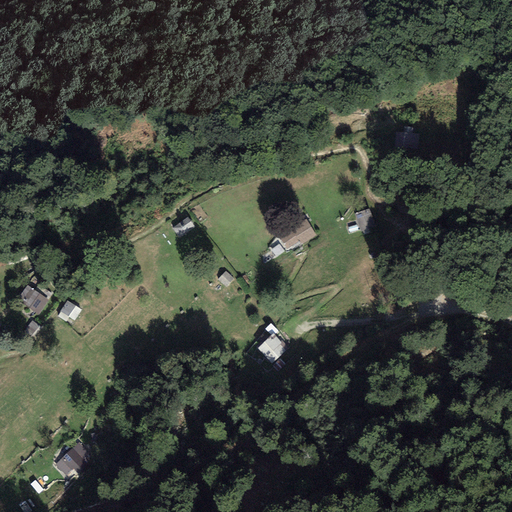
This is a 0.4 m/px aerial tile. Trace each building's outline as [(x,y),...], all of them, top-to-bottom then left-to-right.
[(403,133),(396,132),(394,147),(417,150),(419,135),(412,134),(413,128),(403,127),(403,133)] [(370,210),(355,215),(361,231),(376,226),(370,210)] [(188,217),(173,228),(180,237),(195,227),(188,217)] [(316,235),(306,220),(279,237),(287,249),(299,242),(301,245),(316,235)] [(234,279),(226,271),(218,280),(226,288),(234,279)] [(48,300),(27,286),(17,301),(38,315),(48,300)] [(81,310),(67,301),(56,317),(65,323),(69,318),(74,321),(81,310)] [(34,336),(40,327),(33,322),(27,331),(34,336)] [(287,349),(273,335),(258,349),(272,364),(287,349)] [(90,454),(79,443),(56,465),(66,476),(73,470),(78,474),(87,465),(84,461),(90,454)]
